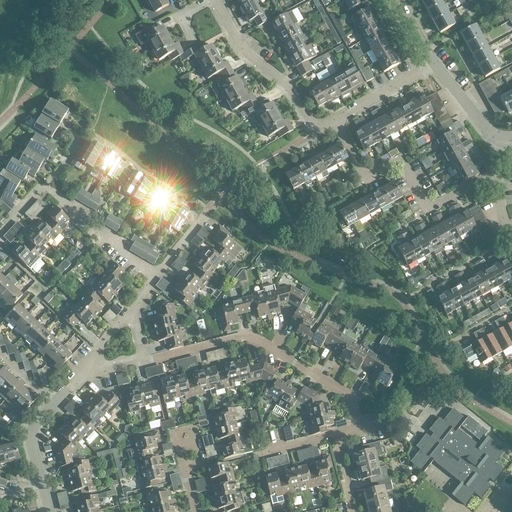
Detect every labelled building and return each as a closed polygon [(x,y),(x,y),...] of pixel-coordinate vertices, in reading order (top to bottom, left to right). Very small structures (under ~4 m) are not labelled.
[(168,7),(164,0),(144,0),(148,6),(150,5),(155,14),(168,7)] [(261,15),(257,8),(262,5),(259,0),(253,0),(241,7),(249,22),(254,20),(258,27),(269,21),(265,14),(261,15)] [(316,0),(312,0),(317,9),(321,6),(316,0)] [(366,0),(342,0),(346,6),(344,7),(347,13),(364,3),(367,1),(366,0)] [(428,12),(442,3),(440,0),(422,0),(422,1),(428,12)] [(434,22),(448,14),(442,3),(428,12),(434,22)] [(466,4),(462,7),(468,18),(473,16),(466,4)] [(359,29),(374,21),(368,9),(353,18),(359,29)] [(324,23),(328,21),(324,12),(320,15),(324,23)] [(334,24),(338,22),(333,13),(329,16),(334,24)] [(455,26),(448,14),(434,22),(440,34),(455,26)] [(277,34),(292,26),(286,15),(271,23),(277,34)] [(374,21),(359,29),(355,31),(358,36),(362,34),(365,40),(383,30),(379,23),(378,23),(376,19),(374,21)] [(331,34),(335,32),(328,21),(324,23),(325,24),(320,27),(324,33),(329,31),(331,34)] [(342,38),(345,36),(338,22),(334,24),(342,38)] [(296,24),(292,26),(277,34),(284,45),(303,35),(296,24)] [(460,34),(466,45),(481,37),(474,26),(460,34)] [(152,49),(170,39),(163,27),(153,33),(150,28),(136,36),(142,46),(148,43),(152,49)] [(371,51),(386,43),(380,32),(383,30),(365,40),(371,51)] [(290,56),(305,48),(302,43),(310,38),(307,32),(303,35),(284,45),(290,56)] [(335,32),(331,34),(337,45),(341,43),(335,32)] [(345,36),(342,38),(346,47),(350,44),(345,36)] [(481,37),(466,45),(472,56),(487,48),(481,37)] [(171,61),(181,55),(183,54),(177,44),(173,46),(170,39),(152,49),(159,62),(168,57),(171,61)] [(377,62),(392,54),(386,43),(371,51),(377,62)] [(305,48),(290,56),(296,68),(317,56),(310,45),(305,48)] [(342,45),(334,50),(336,54),(344,49),(342,45)] [(194,55),(201,67),(219,58),(212,46),(196,54),(194,48),(183,54),(181,55),(184,61),(194,55)] [(487,48),(472,56),(478,67),(493,59),(487,48)] [(354,61),(358,58),(353,50),(349,52),(354,61)] [(320,58),(322,62),(330,57),(328,53),(320,58)] [(392,54),(377,62),(384,73),(401,63),(397,56),(394,57),(392,54)] [(217,74),(220,80),(232,73),(227,62),(222,65),(219,58),(201,67),(208,79),(217,74)] [(322,62),(320,58),(312,62),(314,66),(322,62)] [(358,58),(354,61),(358,68),(362,66),(358,58)] [(493,59),(478,67),(485,78),(499,70),(493,59)] [(301,77),(313,71),(309,64),(298,70),(301,77)] [(364,85),(363,83),(352,64),(349,66),(348,67),(348,69),(348,71),(343,74),(353,92),(364,85)] [(500,73),(503,77),(510,73),(507,69),(500,73)] [(330,77),(340,95),(342,97),(353,92),(343,74),(341,70),(330,77)] [(366,83),(370,81),(365,72),(362,75),(366,83)] [(219,87),(226,99),(243,90),(236,77),(235,77),(232,73),(220,80),(223,85),(219,87)] [(503,77),(500,73),(493,77),(496,81),(503,77)] [(329,101),(340,95),(330,77),(319,83),(329,101)] [(481,90),(492,84),(489,79),(478,85),(481,90)] [(257,80),(256,91),(268,92),(268,81),(257,80)] [(318,107),(329,101),(319,83),(308,89),(318,107)] [(484,95),(495,90),(492,84),(481,90),(484,95)] [(241,106),(245,111),(257,105),(251,94),(247,96),(243,90),(226,99),(232,111),(241,106)] [(414,90),(410,92),(424,118),(433,113),(431,109),(428,104),(425,99),(422,93),(417,95),(414,90)] [(487,101),(498,95),(495,90),(484,95),(487,101)] [(410,103),(406,105),(416,122),(424,118),(410,92),(405,95),(410,103)] [(428,104),(439,98),(436,93),(425,99),(428,104)] [(508,114),(511,111),(511,93),(500,99),(501,100),(504,105),(506,110),(508,114)] [(498,95),(487,101),(490,106),(501,100),(500,99),(498,95)] [(431,109),(442,103),(439,98),(428,104),(431,109)] [(397,99),(393,102),(407,127),(416,122),(406,105),(401,108),(397,99)] [(51,100),(43,115),(60,125),(69,110),(51,100)] [(501,100),(490,106),(493,111),(504,105),(501,100)] [(392,112),(389,115),(398,132),(407,127),(393,102),(388,104),(392,112)] [(260,110),(257,105),(245,111),(248,117),(255,113),(261,125),(279,115),(272,103),(260,110)] [(433,113),(434,114),(445,108),(442,103),(431,109),(433,113)] [(506,110),(504,105),(493,111),(496,116),(506,110)] [(434,114),(437,120),(448,114),(445,108),(434,114)] [(380,109),(376,111),(390,137),(398,132),(389,115),(385,117),(380,109)] [(375,122),(372,124),(381,141),(390,137),(376,111),(371,114),(375,122)] [(437,120),(440,125),(451,119),(448,114),(437,120)] [(52,140),(60,125),(43,115),(32,133),(37,135),(44,140),(46,136),(52,140)] [(283,122),(279,115),(261,125),(268,137),(278,133),(280,138),(293,131),(287,120),(283,122)] [(363,118),(358,120),(373,146),(381,141),(372,124),(367,126),(363,118)] [(454,125),(454,124),(451,119),(440,125),(443,130),(454,125)] [(364,151),(373,146),(358,120),(354,123),(358,131),(354,134),(364,151)] [(441,151),(459,141),(457,137),(465,132),(459,121),(454,124),(454,125),(443,130),(434,135),(437,140),(435,141),(441,151)] [(423,137),(427,143),(435,139),(432,132),(423,137)] [(28,150),(47,161),(51,154),(54,156),(58,148),(44,140),(37,135),(28,150)] [(427,143),(423,137),(415,141),(419,148),(427,143)] [(459,141),(441,151),(445,159),(471,145),(469,140),(461,144),(459,141)] [(333,149),(329,151),(337,166),(348,159),(338,142),(331,146),(333,149)] [(94,169),(105,150),(94,143),(89,151),(82,147),(71,164),(79,169),(83,163),(94,169)] [(410,153),(406,145),(401,148),(405,155),(410,153)] [(450,168),(468,158),(466,154),(474,149),(471,145),(445,159),(450,168)] [(337,166),(329,151),(327,148),(320,152),(321,155),(318,157),(326,172),(337,166)] [(396,149),(392,151),(391,152),(394,157),(395,156),(399,154),(396,149)] [(15,162),(37,175),(42,166),(44,167),(47,161),(28,150),(24,157),(20,155),(15,162)] [(104,175),(115,158),(116,156),(105,150),(94,169),(104,175)] [(326,172),(318,157),(316,154),(309,158),(310,161),(307,163),(315,177),(326,172)] [(468,158),(450,168),(455,176),(481,162),(478,157),(470,162),(468,158)] [(120,181),(129,166),(130,164),(123,160),(121,162),(115,158),(104,175),(112,180),(113,178),(120,181)] [(379,158),(371,163),(374,168),(382,163),(379,158)] [(421,162),(425,170),(431,167),(426,159),(421,162)] [(296,169),(304,183),(306,187),(311,184),(312,182),(310,180),(315,177),(307,163),(306,160),(298,164),(300,167),(296,169)] [(7,172),(22,181),(24,182),(28,175),(35,178),(37,175),(15,162),(13,161),(7,172)] [(483,166),(481,162),(455,176),(460,185),(477,175),(475,171),(483,166)] [(130,197),(142,177),(136,173),(137,171),(129,166),(120,181),(119,184),(126,188),(123,193),(130,197)] [(425,170),(429,176),(434,172),(431,167),(425,170)] [(304,183),(296,169),(285,175),(293,190),(304,183)] [(22,181),(7,172),(4,171),(0,178),(0,187),(6,191),(2,198),(13,205),(18,197),(14,195),(22,181)] [(139,207),(152,186),(145,181),(146,179),(142,177),(130,197),(138,201),(135,205),(139,207)] [(383,189),(391,204),(402,197),(394,183),(383,189)] [(436,188),(441,196),(445,194),(440,185),(436,188)] [(153,216),(164,198),(166,194),(152,186),(139,207),(153,216)] [(372,195),(380,210),(391,204),(383,189),(372,195)] [(86,206),(92,196),(86,193),(80,203),(86,206)] [(361,201),(369,216),(380,210),(372,195),(361,201)] [(92,196),(86,206),(90,208),(95,212),(102,201),(96,198),(95,198),(92,196)] [(168,224),(178,207),(164,198),(153,216),(168,224)] [(350,207),(359,222),(369,216),(361,201),(350,207)] [(33,208),(39,213),(42,210),(36,204),(33,208)] [(458,205),(454,207),(468,233),(470,237),(479,232),(477,230),(475,225),(472,219),(469,214),(467,211),(463,213),(458,205)] [(50,224),(61,234),(68,227),(66,225),(69,221),(55,207),(47,215),(53,220),(50,224)] [(178,207),(168,224),(166,226),(177,233),(189,213),(178,207)] [(353,225),(361,238),(360,239),(362,243),(368,239),(366,235),(364,231),(359,222),(350,207),(339,213),(342,219),(337,221),(342,231),(353,225)] [(454,218),(449,220),(459,238),(468,233),(454,207),(449,210),(454,218)] [(39,213),(33,208),(30,211),(36,217),(39,213)] [(472,219),(482,213),(479,208),(469,214),(472,219)] [(475,225),(485,219),(482,213),(472,219),(475,225)] [(436,217),(451,243),(453,247),(462,242),(459,238),(449,220),(445,223),(441,214),(436,217)] [(111,229),(117,219),(110,215),(104,225),(111,229)] [(436,228),(432,230),(442,248),(451,243),(436,217),(432,220),(436,228)] [(117,219),(111,229),(117,233),(123,223),(117,219)] [(485,219),(475,225),(477,230),(488,224),(485,219)] [(61,234),(50,224),(47,227),(41,221),(33,229),(48,244),(52,239),(54,241),(61,234)] [(424,224),(419,227),(433,252),(435,256),(444,251),(442,248),(432,230),(428,232),(424,224)] [(480,235),(491,229),(488,224),(477,230),(479,232),(480,235)] [(12,230),(18,236),(21,233),(15,227),(12,230)] [(216,250),(227,259),(234,252),(231,250),(235,246),(225,238),(228,234),(219,227),(215,232),(218,235),(212,241),(219,247),(216,250)] [(419,237),(415,240),(425,257),(433,252),(419,227),(415,229),(419,237)] [(48,244),(33,229),(25,238),(31,243),(28,246),(39,257),(46,249),(44,247),(48,244)] [(483,241),(494,235),(491,229),(480,235),(483,241)] [(18,236),(12,230),(8,234),(14,240),(18,236)] [(198,235),(204,240),(207,237),(200,232),(198,235)] [(407,234),(402,236),(416,262),(425,257),(415,240),(411,242),(407,234)] [(204,240),(198,235),(195,239),(201,244),(204,240)] [(494,235),(483,241),(486,246),(497,240),(494,235)] [(407,267),(416,262),(402,236),(398,238),(402,247),(397,249),(407,267)] [(141,245),(149,249),(152,251),(154,247),(140,239),(138,243),(141,245)] [(141,245),(138,243),(136,242),(135,244),(130,252),(135,255),(141,245)] [(39,257),(28,246),(25,250),(19,244),(12,252),(27,267),(30,262),(32,264),(39,257)] [(143,259),(149,249),(141,245),(135,255),(143,259)] [(200,257),(215,269),(219,265),(221,267),(227,259),(216,250),(213,254),(207,248),(200,257)] [(148,263),(154,252),(152,251),(149,249),(143,259),(148,263)] [(154,252),(148,263),(154,266),(160,255),(154,252)] [(497,254),(492,256),(497,264),(507,282),(511,279),(511,270),(506,260),(501,262),(497,254)] [(265,259),(261,255),(256,261),(256,262),(257,269),(265,259)] [(178,260),(184,265),(187,261),(181,256),(178,260)] [(489,269),(499,286),(507,282),(497,264),(492,256),(488,259),(492,267),(489,269)] [(196,274),(208,283),(214,276),(212,274),(215,269),(200,257),(193,265),(199,271),(196,274)] [(184,265),(178,260),(175,263),(181,268),(184,265)] [(499,286),(489,269),(484,271),(480,263),(475,265),(480,274),(490,291),(499,286)] [(104,278),(101,281),(116,296),(123,288),(117,282),(125,274),(114,264),(102,276),(104,278)] [(471,278),(481,296),(490,291),(480,274),(475,265),(471,268),(475,276),(471,278)] [(422,275),(425,280),(431,276),(428,271),(422,275)] [(180,281),(196,294),(199,290),(201,291),(208,283),(196,274),(193,278),(187,273),(180,281)] [(481,296),(471,278),(467,281),(462,273),(458,275),(473,301),(481,296)] [(425,280),(422,275),(414,279),(417,285),(425,280)] [(454,288),(464,305),(473,301),(458,275),(453,277),(458,286),(454,288)] [(238,283),(237,277),(230,286),(231,291),(240,288),(238,283)] [(47,278),(43,282),(49,288),(53,284),(47,278)] [(5,279),(0,284),(0,297),(2,300),(13,288),(5,279)] [(108,304),(116,296),(101,281),(97,285),(95,284),(88,291),(99,302),(102,298),(108,304)] [(196,294),(180,281),(173,290),(179,295),(177,299),(188,308),(194,300),(192,298),(196,294)] [(464,305),(454,288),(450,290),(445,282),(440,284),(455,310),(464,305)] [(219,283),(215,288),(220,292),(224,287),(219,283)] [(165,289),(159,284),(156,287),(162,292),(165,289)] [(262,287),(264,292),(269,316),(279,313),(277,305),(281,304),(281,305),(288,303),(298,309),(301,303),(302,304),(307,295),(291,286),(278,290),(275,290),(273,284),(262,287)] [(446,315),(455,310),(440,284),(436,287),(441,295),(436,298),(446,315)] [(13,288),(2,300),(7,305),(5,307),(9,311),(23,296),(13,288)] [(430,299),(435,296),(431,290),(427,292),(430,299)] [(83,301),(80,304),(94,319),(102,311),(96,305),(99,302),(88,291),(81,299),(83,301)] [(258,295),(242,299),(246,313),(256,311),(258,319),(269,316),(264,292),(258,293),(258,295)] [(48,304),(53,298),(49,294),(43,300),(48,304)] [(499,309),(508,304),(506,301),(505,298),(496,303),(496,304),(499,309)] [(235,316),(246,313),(242,299),(227,303),(227,305),(222,306),(225,318),(220,320),(223,332),(230,330),(229,326),(237,324),(235,316)] [(109,312),(115,317),(118,314),(119,315),(124,310),(116,303),(112,308),(112,309),(109,312)] [(307,341),(311,343),(317,332),(312,329),(316,322),(311,319),(312,317),(304,312),(307,307),(302,304),(301,303),(298,309),(290,322),(299,327),(296,334),(307,341)] [(87,327),(94,319),(80,304),(76,308),(74,306),(62,319),(73,329),(81,321),(87,327)] [(496,304),(490,307),(493,312),(499,309),(496,304)] [(152,322),(155,332),(174,327),(173,321),(175,321),(171,305),(169,306),(159,308),(157,309),(160,320),(152,322)] [(17,327),(28,315),(19,307),(5,321),(9,324),(11,322),(17,327)] [(480,313),(483,318),(490,314),(488,309),(480,313)] [(115,317),(109,312),(106,315),(106,314),(102,318),(109,325),(113,321),(112,320),(115,317)] [(483,318),(480,313),(471,318),(474,323),(483,318)] [(28,315),(17,327),(22,332),(19,335),(23,338),(37,323),(28,315)] [(474,323),(471,318),(463,323),(465,328),(474,323)] [(498,320),(511,344),(511,323),(507,326),(502,318),(498,320)] [(492,334),(502,352),(511,346),(511,344),(498,320),(494,323),(499,331),(492,334)] [(37,323),(23,338),(26,341),(29,338),(34,343),(45,332),(37,323)] [(325,342),(334,347),(341,334),(326,326),(325,328),(321,325),(317,332),(311,343),(320,348),(325,342)] [(175,332),(174,327),(155,332),(158,343),(165,341),(168,351),(182,348),(178,331),(175,332)] [(477,332),(492,358),(502,352),(492,334),(486,338),(481,330),(477,332)] [(45,332),(34,343),(39,348),(36,351),(40,354),(54,340),(45,332)] [(492,358),(477,332),(473,334),(478,343),(462,351),(467,360),(476,355),(481,364),(492,358)] [(339,360),(348,365),(358,348),(353,344),(354,342),(341,334),(334,347),(343,353),(339,360)] [(54,340),(40,354),(43,357),(46,355),(51,360),(62,348),(54,340)] [(393,364),(381,358),(382,356),(383,357),(390,345),(387,344),(379,356),(371,369),(380,374),(376,382),(383,386),(381,390),(387,393),(394,382),(390,380),(396,369),(391,367),(393,364)] [(62,348),(51,360),(56,365),(54,368),(58,371),(71,357),(62,348)] [(362,364),(371,369),(379,356),(364,348),(363,350),(358,348),(348,365),(358,371),(362,364)] [(215,353),(218,361),(222,360),(228,359),(226,349),(220,350),(220,351),(215,353)] [(218,361),(215,353),(211,354),(211,353),(205,354),(208,364),(214,362),(218,361)] [(186,360),(188,368),(192,367),(192,368),(198,366),(196,357),(189,358),(190,359),(186,360)] [(188,368),(186,360),(181,361),(181,360),(175,362),(178,372),(184,370),(184,369),(188,368)] [(264,381),(271,369),(264,364),(247,369),(245,360),(235,363),(240,383),(245,381),(246,384),(262,380),(264,381)] [(221,375),(225,389),(235,387),(234,384),(240,383),(235,363),(224,366),(226,374),(221,375)] [(0,389),(11,377),(7,373),(9,371),(6,367),(0,373),(0,389)] [(225,389),(221,375),(218,376),(215,368),(204,371),(209,391),(215,389),(215,392),(225,389)] [(271,369),(264,381),(269,385),(277,372),(271,369)] [(192,383),(195,397),(205,394),(204,392),(209,391),(204,371),(194,373),(196,382),(192,383)] [(116,377),(118,387),(128,384),(126,375),(116,377)] [(195,397),(192,383),(188,384),(185,376),(174,379),(179,398),(185,397),(185,399),(195,397)] [(0,396),(5,401),(22,383),(19,379),(16,382),(11,377),(0,389),(0,396)] [(422,378),(415,386),(419,388),(425,381),(422,378)] [(174,399),(179,398),(174,379),(163,381),(166,389),(161,390),(165,405),(175,402),(174,399)] [(272,401),(276,403),(287,386),(277,381),(273,388),(269,385),(261,397),(270,403),(272,401)] [(12,408),(27,392),(23,388),(25,386),(22,383),(5,401),(12,408)] [(150,385),(140,387),(145,407),(150,405),(151,408),(161,405),(157,391),(152,392),(150,385)] [(296,392),(287,386),(276,403),(281,406),(280,408),(289,414),(296,401),(292,399),(296,392)] [(139,408),(145,407),(140,387),(128,390),(130,398),(126,399),(129,413),(140,411),(139,408)] [(302,404),(309,391),(303,387),(296,400),(302,404)] [(311,420),(330,415),(327,403),(319,405),(316,395),(309,391),(302,404),(304,405),(307,415),(310,414),(311,420)] [(27,392),(12,408),(21,416),(38,398),(34,394),(32,397),(27,392)] [(88,403),(103,417),(106,414),(108,415),(120,403),(109,393),(102,401),(96,395),(88,403)] [(83,420),(94,431),(101,423),(99,421),(103,417),(88,403),(80,412),(86,417),(83,420)] [(216,429),(236,424),(234,419),(237,418),(234,408),(221,411),(221,416),(213,418),(216,429)] [(456,432),(465,420),(453,410),(443,422),(439,419),(429,431),(431,433),(429,437),(426,434),(416,448),(420,451),(410,463),(423,473),(433,462),(460,484),(451,495),(466,507),(475,495),(480,499),(490,486),(486,482),(489,479),(493,482),(503,470),(494,463),(504,451),(488,438),(478,450),(474,447),(476,444),(462,433),(459,435),(456,432)] [(206,415),(196,418),(199,428),(209,426),(206,415)] [(330,415),(311,420),(312,425),(310,426),(312,435),(326,432),(325,427),(333,425),(330,415)] [(462,425),(481,440),(489,431),(470,415),(465,420),(462,425)] [(66,426),(81,440),(85,436),(87,438),(94,431),(83,420),(80,423),(74,418),(66,426)] [(167,422),(170,430),(176,428),(173,420),(167,422)] [(170,430),(167,422),(160,423),(162,432),(170,430)] [(228,442),(242,439),(240,428),(237,429),(236,424),(216,429),(219,440),(227,438),(228,442)] [(54,452),(57,462),(71,458),(70,456),(80,446),(78,444),(81,440),(66,426),(59,434),(65,440),(54,452)] [(290,426),(283,428),(286,443),(293,441),(290,426)] [(136,459),(150,455),(149,451),(157,450),(155,441),(159,440),(157,433),(133,439),(134,443),(136,448),(134,449),(136,459)] [(206,448),(213,446),(212,442),(213,441),(212,436),(202,438),(203,444),(204,443),(206,448)] [(242,439),(228,442),(229,447),(221,449),(224,460),(243,455),(252,453),(249,441),(243,443),(242,439)] [(356,463),(357,468),(376,463),(375,458),(382,456),(378,442),(364,446),(365,453),(351,456),(353,464),(356,463)] [(169,443),(160,445),(162,455),(171,453),(169,443)] [(3,447),(7,463),(14,462),(16,465),(20,464),(15,444),(3,447)] [(213,446),(206,448),(207,453),(206,453),(207,459),(217,456),(215,450),(214,451),(213,446)] [(307,450),(309,458),(313,457),(313,458),(319,457),(317,447),(311,449),(307,450)] [(309,458),(307,450),(296,452),(299,462),(305,461),(305,460),(309,458)] [(150,455),(136,459),(139,469),(141,468),(143,473),(162,468),(160,458),(151,460),(150,455)] [(276,458),(278,466),(283,465),(283,466),(289,465),(287,455),(281,456),(281,457),(276,458)] [(313,473),(316,487),(326,484),(325,482),(331,481),(328,469),(332,468),(329,456),(323,457),(324,461),(315,464),(317,472),(313,473)] [(71,458),(57,462),(59,469),(73,465),(71,458)] [(278,466),(276,458),(272,459),(266,460),(269,470),(275,468),(274,467),(278,466)] [(67,472),(70,482),(89,477),(98,475),(95,464),(89,465),(87,461),(74,464),(75,469),(67,472)] [(219,481),(234,478),(231,468),(229,469),(227,463),(207,469),(210,479),(218,477),(219,481)] [(378,469),(376,463),(357,468),(359,472),(356,473),(358,481),(372,478),(373,484),(376,483),(388,480),(385,467),(378,469)] [(316,487),(313,473),(308,474),(306,466),(295,469),(300,488),(305,487),(306,490),(316,487)] [(165,479),(162,468),(143,473),(144,478),(142,479),(144,489),(159,486),(157,481),(165,479)] [(302,494),(300,488),(295,469),(285,472),(287,480),(282,481),(286,495),(291,493),(291,497),(302,494)] [(172,489),(179,488),(178,474),(170,475),(172,489)] [(286,495),(282,481),(278,482),(276,474),(265,477),(272,505),(283,502),(282,496),(286,495)] [(89,477),(70,482),(73,493),(81,491),(82,495),(96,492),(93,482),(90,482),(89,477)] [(196,491),(205,490),(204,478),(194,479),(196,491)] [(234,478),(219,481),(220,485),(212,488),(215,499),(235,494),(234,489),(236,488),(234,478)] [(364,492),(367,506),(387,501),(384,492),(392,490),(390,480),(388,480),(376,483),(377,489),(364,492)] [(111,490),(114,489),(113,487),(118,485),(117,481),(109,483),(111,490)] [(114,489),(111,490),(111,491),(106,493),(107,497),(115,495),(114,489)] [(150,503),(152,508),(171,503),(169,493),(161,495),(159,490),(145,494),(148,504),(150,503)] [(58,506),(67,504),(63,491),(54,493),(58,506)] [(235,494),(215,499),(218,509),(226,507),(227,511),(242,508),(246,507),(241,492),(235,494)] [(75,506),(76,511),(97,511),(98,511),(97,507),(99,506),(97,496),(83,500),(84,503),(75,506)] [(389,509),(387,501),(367,506),(368,511),(397,511),(396,507),(389,509)] [(173,511),(171,503),(152,508),(152,511),(173,511)]
